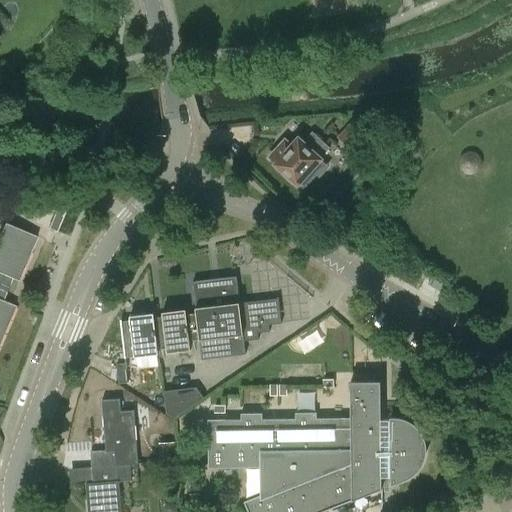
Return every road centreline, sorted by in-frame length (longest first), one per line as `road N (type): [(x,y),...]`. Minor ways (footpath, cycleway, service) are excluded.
road 1 (unclassified): [(511,400),(453,334),(172,167)]
road 2 (tertiary): [(18,511),(20,461),(83,289),(114,236),(172,167)]
road 3 (tertiary): [(172,167),(181,118),(151,0)]
